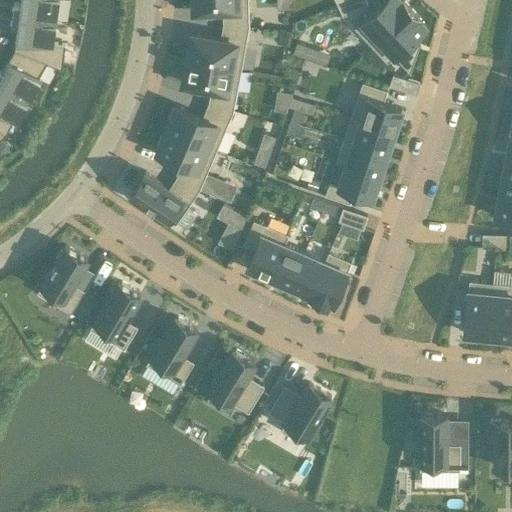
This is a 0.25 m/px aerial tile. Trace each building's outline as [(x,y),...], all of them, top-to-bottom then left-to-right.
[(20,0),(20,3),(14,2),(13,13),(56,19),(58,0),(20,0)] [(247,0),(192,0),(193,8),(224,7),(225,23),(249,25),(247,0)] [(365,0),(338,0),(343,12),(366,1),(365,0)] [(383,0),(355,27),(371,43),(405,10),(410,6),(404,0),(383,0)] [(405,10),(371,43),(386,60),(394,53),(409,69),(420,42),(413,35),(425,24),(417,15),(418,14),(410,6),(405,10)] [(15,49),(46,60),(63,66),(66,43),(53,41),(56,19),(13,13),(11,24),(17,25),(15,39),(16,39),(15,49)] [(191,33),(186,57),(241,67),(249,25),(225,23),(222,39),(191,33)] [(292,52),(304,56),(308,45),(296,41),(292,52)] [(0,82),(29,99),(41,77),(38,75),(46,60),(15,49),(9,59),(8,58),(1,70),(0,69),(0,82)] [(186,57),(182,80),(212,86),(209,102),(232,109),(241,67),(186,57)] [(365,60),(362,70),(372,73),(375,63),(365,60)] [(362,81),(351,115),(394,130),(402,108),(383,101),(387,89),(362,81)] [(16,121),(29,99),(0,82),(0,130),(4,134),(13,119),(16,121)] [(174,104),(165,126),(216,148),(232,109),(209,102),(203,116),(174,104)] [(294,106),(290,118),(299,121),(304,109),(294,106)] [(351,115),(343,137),(387,151),(394,130),(351,115)] [(290,118),(286,130),(295,134),(299,121),(290,118)] [(165,126),(155,148),(184,161),(178,175),(199,187),(216,148),(165,126)] [(270,164),(280,133),(267,128),(257,160),(270,164)] [(343,137),(336,158),(344,161),(380,173),(387,151),(343,137)] [(511,153),(506,153),(502,173),(511,174),(511,153)] [(329,179),(325,192),(349,201),(353,188),(372,195),(380,173),(344,161),(337,182),(329,179)] [(144,170),(130,190),(168,216),(175,221),(189,201),(199,187),(178,175),(169,188),(144,170)] [(511,174),(502,173),(498,193),(511,195),(511,174)] [(306,186),(317,190),(319,181),(309,178),(306,186)] [(511,195),(498,193),(494,214),(511,217),(511,195)] [(313,195),(309,204),(322,208),(325,199),(313,195)] [(325,199),(322,208),(334,213),(337,203),(325,199)] [(342,206),(338,218),(363,226),(366,215),(342,206)] [(254,219),(244,242),(254,247),(247,264),(270,274),(284,241),(287,233),(254,219)] [(482,231),(482,245),(508,245),(508,232),(482,231)] [(284,241),(270,274),(290,283),(305,250),(284,241)] [(42,283),(37,292),(58,304),(71,312),(84,289),(73,282),(88,257),(66,243),(42,283)] [(305,250),(290,283),(310,291),(311,292),(326,259),(325,259),(305,250)] [(310,291),(309,294),(328,302),(329,300),(333,301),(339,288),(342,289),(347,278),(344,277),(351,261),(329,251),(325,259),(326,259),(311,292),(310,291)] [(118,278),(89,326),(123,346),(136,325),(124,318),(140,291),(118,278)] [(470,278),(465,331),(473,332),(473,334),(487,336),(493,280),(470,278)] [(511,282),(493,280),(487,336),(502,337),(502,335),(511,335),(511,326),(511,282)] [(174,313),(146,362),(180,382),(192,360),(181,353),(197,327),(174,313)] [(232,347),(209,386),(248,410),(263,384),(246,374),(254,360),(232,347)] [(283,383),(268,409),(285,419),(280,428),(303,441),(331,393),(309,379),(301,393),(283,383)] [(420,460),(420,468),(421,468),(421,484),(457,484),(457,468),(460,468),(460,442),(448,442),(448,416),(420,416),(420,460)] [(511,420),(489,420),(489,436),(495,436),(495,464),(511,464),(511,420)]
